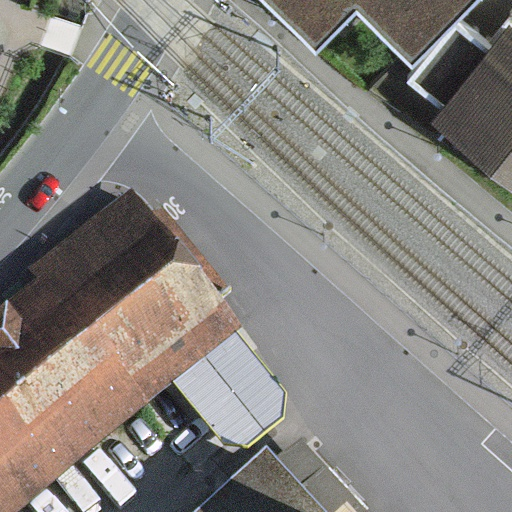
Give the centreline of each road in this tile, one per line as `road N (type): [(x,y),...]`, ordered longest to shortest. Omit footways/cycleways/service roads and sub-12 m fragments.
road 1 (tertiary): [(157,0),(93,103),(0,223)]
road 2 (unknown): [(145,511),(333,363)]
